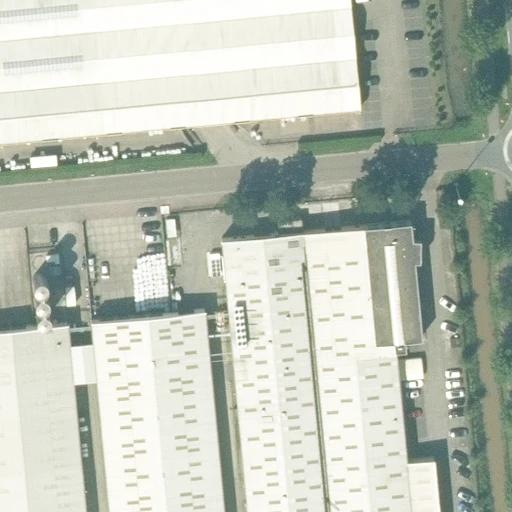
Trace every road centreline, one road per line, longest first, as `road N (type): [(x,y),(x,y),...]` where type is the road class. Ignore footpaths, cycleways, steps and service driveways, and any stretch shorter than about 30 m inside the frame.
road 1 (unknown): [(385,0),(382,113),(427,251),(451,511)]
road 2 (unclassified): [(0,201),(511,153)]
